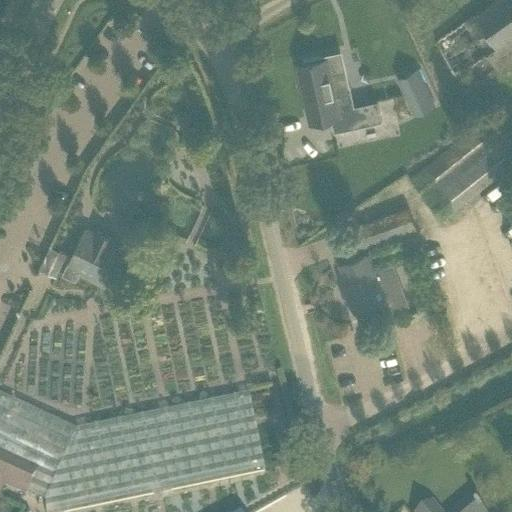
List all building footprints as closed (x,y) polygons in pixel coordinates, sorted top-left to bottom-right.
[(511,0),(494,0),(436,40),(447,57),(469,90),(511,60),(511,0)] [(303,62),(295,64),(309,122),(330,117),(333,131),(381,121),(377,100),(354,105),(349,85),(348,86),(344,69),(330,72),(327,57),(319,59),(318,55),(303,59),(303,62)] [(417,69),(398,78),(414,114),(433,105),(417,69)] [(409,178),(441,221),(511,164),(511,155),(484,118),(409,178)] [(355,227),(362,246),(414,226),(407,208),(355,227)] [(70,258),(63,272),(75,278),(79,269),(110,285),(122,259),(128,248),(116,243),(85,227),(70,258)] [(48,244),(40,268),(55,273),(63,249),(48,244)] [(359,257),(341,264),(353,295),(349,297),(354,310),(370,304),(375,318),(409,305),(393,262),(373,270),(367,254),(359,257)] [(238,258),(232,263),(239,271),(245,266),(238,258)] [(0,497),(4,489),(26,499),(27,495),(45,503),(45,511),(72,511),(246,476),(265,472),(249,396),(78,432),(12,402),(0,395),(0,497)]
